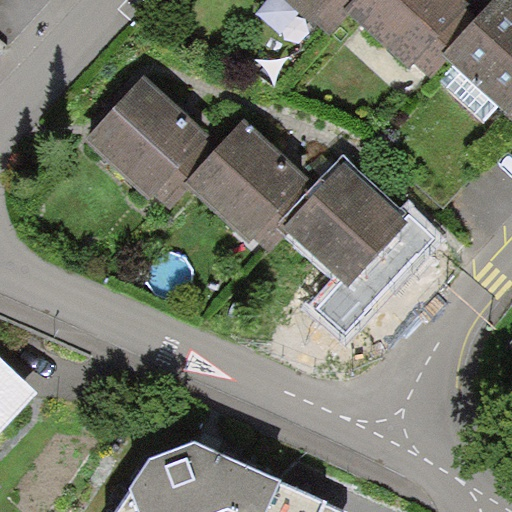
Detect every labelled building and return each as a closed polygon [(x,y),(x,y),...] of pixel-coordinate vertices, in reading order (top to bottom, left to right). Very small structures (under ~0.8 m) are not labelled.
[(333,31),(346,15),(359,0),(285,0),(316,27),(321,21),(333,31)] [(465,0),(359,0),(346,15),(411,72),(415,66),(427,77),(443,57),(479,19),(465,7),(468,3),(465,0)] [(511,0),(497,0),(479,19),(443,57),(511,121),(511,0)] [(171,210),(190,188),(223,150),(208,138),(212,133),(146,75),(86,144),(152,201),(156,196),(171,210)] [(271,249),(285,235),(321,193),(275,151),(246,125),(223,150),(190,188),(251,241),(255,236),(271,249)] [(344,166),(321,193),(285,235),(346,287),(353,279),(376,298),(422,244),(406,230),(411,223),(380,196),(344,166)] [(0,432),(36,393),(0,359),(0,432)] [(350,511),(198,442),(149,460),(118,511),(350,511)]
